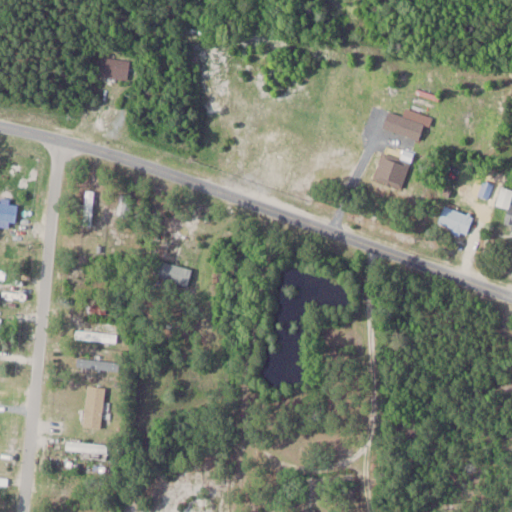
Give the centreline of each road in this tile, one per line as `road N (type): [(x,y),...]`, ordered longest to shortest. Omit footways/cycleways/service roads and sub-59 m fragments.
road 1 (residential): [(511,298),(159,170),(0,127)]
road 2 (residential): [(23,511),(61,141)]
